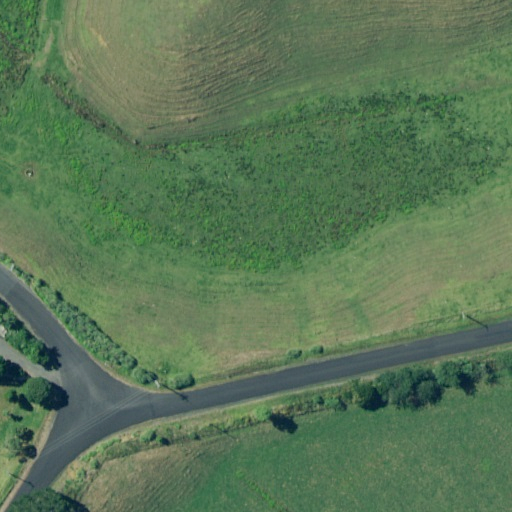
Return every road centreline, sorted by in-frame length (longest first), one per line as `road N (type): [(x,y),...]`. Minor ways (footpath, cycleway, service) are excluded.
road 1 (unclassified): [(98,404),(511,319)]
road 2 (unclassified): [(98,404),(43,310),(0,278)]
road 3 (unclassified): [(16,511),(98,404)]
